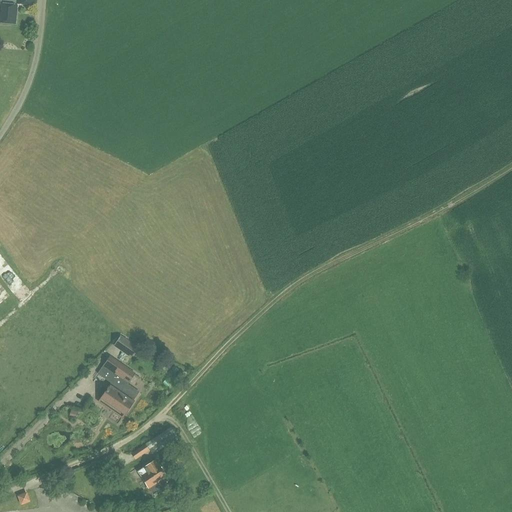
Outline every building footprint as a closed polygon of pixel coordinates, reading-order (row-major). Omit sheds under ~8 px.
[(36,5),(36,0),(0,0),(0,4),(0,22),(14,24),(16,4),(6,3),(6,2),(36,5)] [(17,38),(12,44),(20,52),(26,47),(17,38)] [(0,302),(18,321),(26,314),(5,292),(0,296),(0,302)] [(138,348),(120,336),(113,347),(131,359),(138,348)] [(122,417),(139,393),(127,384),(134,373),(110,356),(103,368),(107,371),(104,376),(108,379),(112,374),(117,377),(111,386),(110,385),(99,402),(122,417)] [(166,359),(163,366),(171,370),(174,362),(166,359)] [(179,439),(170,427),(146,444),(152,454),(179,439)] [(182,444),(178,439),(169,445),(172,450),(182,444)] [(148,487),(166,475),(156,460),(144,468),(138,471),(141,476),(141,477),(148,487)] [(22,504),(30,501),(26,493),(18,496),(22,504)]
